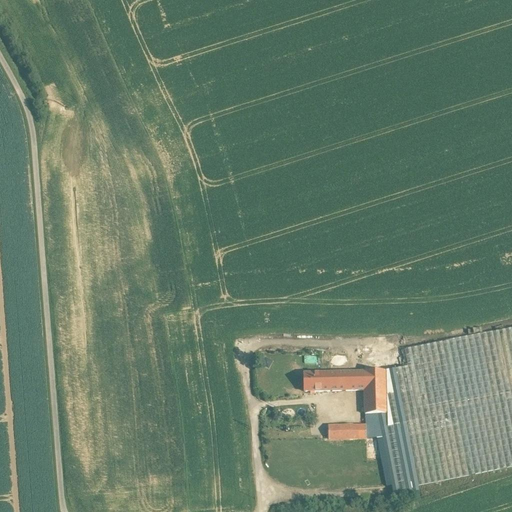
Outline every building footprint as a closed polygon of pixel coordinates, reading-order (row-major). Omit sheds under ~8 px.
[(511,331),(406,351),(409,371),(392,374),(397,398),(391,399),(399,441),(411,439),(420,489),(511,471),(511,331)] [(364,373),(329,374),(330,392),(365,391),(365,415),(386,415),(385,372),(364,372),(364,373)] [(329,374),(304,374),(304,392),(330,392),(329,374)] [(391,459),(390,426),(358,427),(358,439),(367,439),(367,460),(391,459)] [(358,427),(328,427),(328,440),(358,439),(358,427)]
